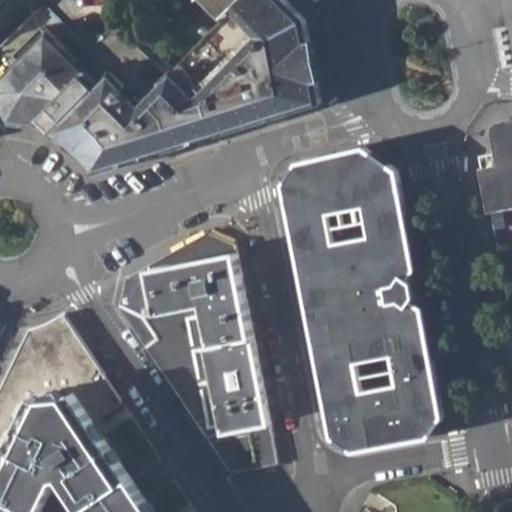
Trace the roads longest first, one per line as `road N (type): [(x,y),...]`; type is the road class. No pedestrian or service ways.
road 1 (residential): [(251,168),(309,459),(296,511)]
road 2 (residential): [(55,257),(219,496),(245,511)]
road 3 (residential): [(296,511),(333,479),(363,468),(493,445)]
road 4 (residential): [(251,168),(120,222),(60,229)]
road 5 (secondary): [(459,266),(493,445)]
road 6 (residential): [(373,112),(251,168)]
road 7 (secondary): [(459,266),(453,133)]
road 8 (secondary): [(413,144),(459,266)]
